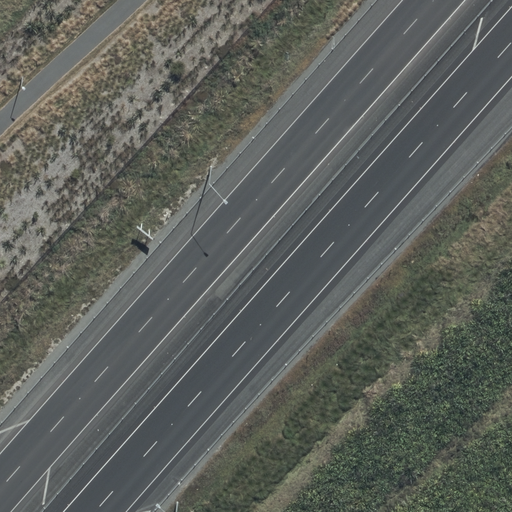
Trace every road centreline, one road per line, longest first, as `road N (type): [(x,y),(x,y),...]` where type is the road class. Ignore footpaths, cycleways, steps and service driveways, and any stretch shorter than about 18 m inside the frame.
road 1 (motorway): [(0,489),(434,0)]
road 2 (motorway): [(511,41),(94,511)]
